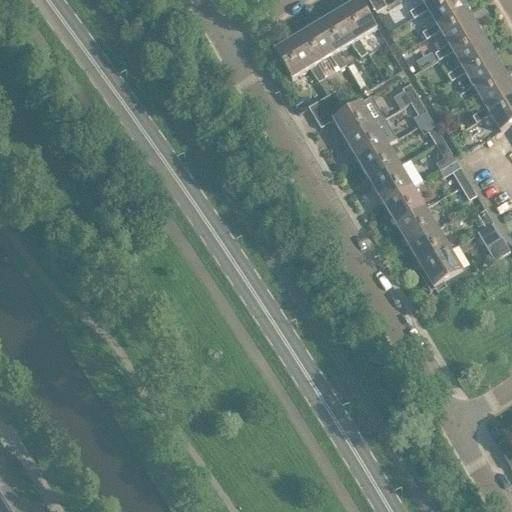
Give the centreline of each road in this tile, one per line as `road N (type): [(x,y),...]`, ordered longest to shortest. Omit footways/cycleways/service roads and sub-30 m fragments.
road 1 (secondary): [(388,511),(178,181),(43,0)]
road 2 (residential): [(451,421),(231,42)]
